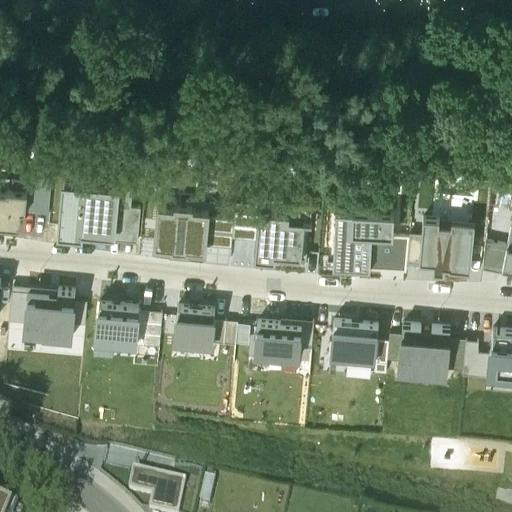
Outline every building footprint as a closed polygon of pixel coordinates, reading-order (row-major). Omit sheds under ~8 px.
[(27,191),(25,211),(49,213),(52,178),(28,176),(27,191)] [(80,231),(113,234),(117,186),(64,181),(59,234),(80,236),(80,231)] [(117,182),(117,186),(113,234),(137,236),(140,205),(130,204),(132,184),(117,182)] [(0,225),(19,227),(21,210),(25,211),(27,191),(7,189),(6,191),(0,190),(0,225)] [(235,199),(233,218),(232,236),(256,238),(259,208),(259,202),(235,199)] [(159,207),(155,246),(171,247),(171,250),(188,252),(188,249),(205,250),(205,244),(208,216),(208,211),(192,210),(192,206),(175,205),(175,208),(159,207)] [(311,207),(284,205),(283,210),(289,211),(289,216),(304,218),(301,256),(283,254),(283,260),(306,262),(311,207)] [(259,208),(256,238),(254,257),(275,259),(276,254),(283,254),(301,256),(304,218),(289,216),(289,211),(283,210),(259,208)] [(336,208),(332,264),(370,266),(372,232),(393,233),(393,231),(394,211),(336,208)] [(423,213),(421,228),(419,258),(433,260),(433,268),(444,269),(444,263),(448,264),(448,265),(470,267),(474,223),(439,220),(439,215),(423,213)] [(233,218),(208,216),(205,244),(231,246),(232,236),(233,218)] [(502,264),(511,265),(511,217),(507,240),(502,264)] [(409,232),(407,257),(419,258),(421,228),(409,228),(409,232)] [(393,233),(372,232),(370,266),(406,268),(407,257),(409,232),(393,231),(393,233)] [(502,264),(507,240),(485,236),(483,260),(502,264)] [(25,323),(28,294),(28,290),(12,288),(9,321),(25,323)] [(57,297),(28,294),(25,323),(23,339),(71,344),(73,325),(75,301),(76,293),(58,291),(57,297)] [(87,302),(75,301),(73,325),(85,326),(87,302)] [(95,342),(135,346),(138,311),(139,307),(99,303),(95,342)] [(215,309),(177,305),(174,342),(211,346),(211,343),(214,319),(215,309)] [(138,311),(135,346),(159,348),(162,313),(138,311)] [(299,348),(312,349),(314,320),(282,318),(281,322),(301,324),(299,348)] [(374,360),(377,338),(378,322),(333,318),(330,356),(374,360)] [(238,322),(214,319),(211,343),(235,345),(238,322)] [(254,357),(298,360),(299,348),(301,324),(281,322),(257,320),(254,357)] [(402,321),(401,331),(399,359),(397,373),(445,378),(446,368),(449,336),(450,326),(431,324),(431,327),(420,326),(421,323),(402,321)] [(511,379),(511,328),(492,327),(490,352),(487,377),(511,379)] [(389,330),(389,339),(387,358),(399,359),(401,331),(389,330)] [(449,336),(446,368),(462,369),(465,339),(465,337),(449,336)] [(387,358),(389,339),(377,338),(374,360),(373,374),(385,375),(387,358)] [(462,375),(487,377),(490,352),(477,351),(478,340),(465,339),(462,369),(462,375)] [(148,504),(177,510),(185,477),(132,465),(128,485),(151,490),(148,504)] [(0,511),(15,511),(18,506),(0,498),(0,511)]
